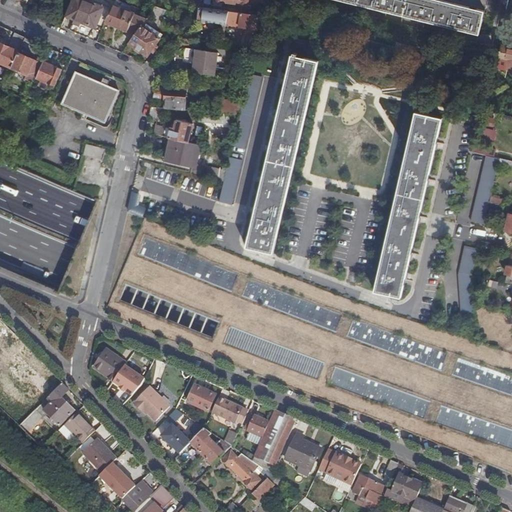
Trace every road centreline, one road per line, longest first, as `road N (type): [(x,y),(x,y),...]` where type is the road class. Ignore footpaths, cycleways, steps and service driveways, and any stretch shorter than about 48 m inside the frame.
road 1 (motorway): [(511,386),(0,185)]
road 2 (motorway): [(0,238),(461,423)]
road 3 (residential): [(511,494),(88,316)]
road 4 (residential): [(88,316),(140,100),(139,75),(0,11)]
road 5 (residential): [(77,382),(204,511)]
